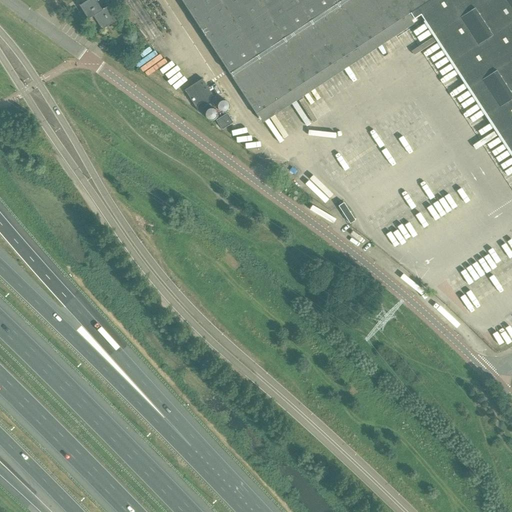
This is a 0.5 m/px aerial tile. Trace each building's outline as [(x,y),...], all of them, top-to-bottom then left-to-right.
[(87,20),(93,16),(107,7),(108,6),(102,10),(95,0),(85,0),(86,1),(80,5),(79,5),(88,19),(87,20)] [(259,120),(296,96),(414,19),(420,15),(511,155),(511,0),(181,0),(208,41),(242,93),(256,114),(259,120)] [(107,7),(93,16),(95,19),(93,20),(96,24),(98,23),(102,29),(101,29),(101,30),(115,21),(116,22),(116,21),(107,7)] [(202,79),(189,87),(184,90),(198,111),(216,100),(202,79)] [(217,105),(217,106),(217,107),(217,108),(218,109),(218,110),(219,110),(219,111),(220,111),(221,112),(222,112),(224,112),(225,112),(226,111),(227,111),(228,110),(229,109),(229,108),(229,107),(229,106),(229,105),(229,104),(228,103),(228,102),(227,101),(226,101),(225,100),(224,100),(223,100),(221,100),(221,101),(220,101),(219,102),(218,102),(218,103),(217,104),(217,105)] [(206,111),(205,112),(205,113),(205,114),(205,115),(205,116),(206,117),(206,118),(207,119),(208,119),(209,120),(210,120),(212,120),(213,120),(214,119),(215,119),(215,118),(216,118),(216,117),(216,116),(217,116),(217,115),(217,114),(217,113),(216,112),(216,111),(215,110),(214,109),(213,109),(212,108),(211,108),(210,108),(209,109),(208,109),(207,110),(206,111)] [(216,120),(222,130),(233,123),(227,113),(216,120)] [(338,206),(350,224),(355,220),(343,202),(338,206)]
